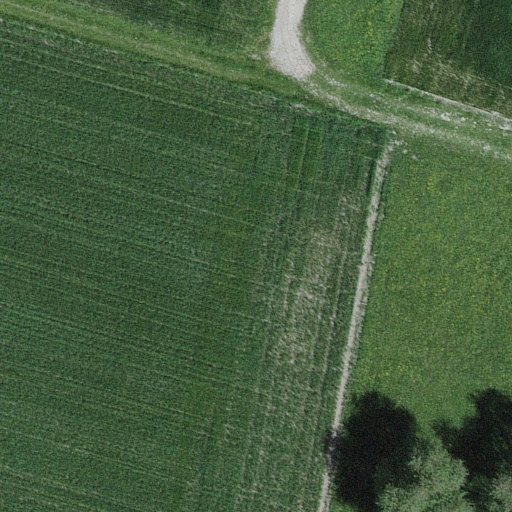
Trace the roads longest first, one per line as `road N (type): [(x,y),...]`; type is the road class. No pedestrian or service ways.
road 1 (track): [(300,0),(283,49),(329,83),(511,139)]
road 2 (track): [(283,49),(30,0)]
